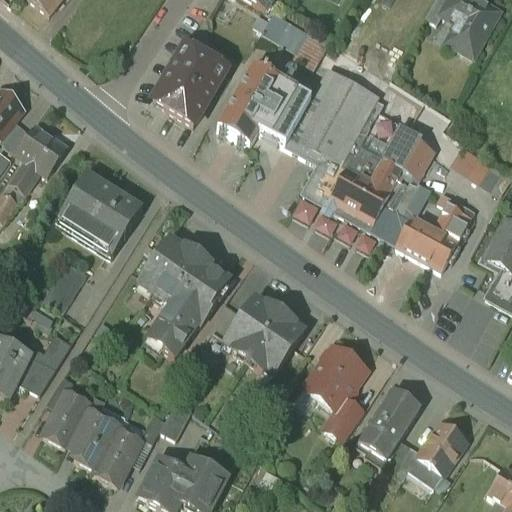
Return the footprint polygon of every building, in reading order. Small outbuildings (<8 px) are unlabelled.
[(27,0),(24,5),(49,24),(66,0),(27,0)] [(235,0),(264,17),(274,0),(235,0)] [(444,0),(438,0),(424,25),(435,32),(441,22),(440,22),(450,3),(444,0)] [(497,20),(462,0),(452,0),(450,3),(440,22),(441,22),(462,34),(451,53),(472,65),(497,20)] [(329,49),(308,37),(290,69),(311,80),(329,49)] [(224,79),(184,55),(156,103),(157,108),(163,117),(192,134),(224,79)] [(262,82),(251,75),(216,137),(248,155),(257,141),(284,94),(265,83),(266,81),(263,80),(262,82)] [(377,106),(327,78),(310,109),(284,156),(318,174),(323,164),(331,169),(340,154),(359,164),(362,159),(381,170),(382,169),(394,148),(394,147),(396,145),(395,145),(400,137),(369,120),(377,106)] [(310,109),(284,94),(257,141),(284,156),(310,109)] [(0,98),(0,145),(23,118),(0,98)] [(66,157),(34,135),(15,164),(23,169),(39,180),(47,185),(66,157)] [(411,158),(394,148),(382,169),(401,180),(412,159),(411,158)] [(415,150),(411,158),(412,159),(401,180),(417,189),(433,160),(415,150)] [(359,164),(340,154),(331,169),(323,164),(318,174),(302,202),(324,215),(323,217),(325,221),(329,220),(330,218),(368,239),(389,201),(401,180),(382,169),(381,170),(362,159),(359,164)] [(509,185),(462,155),(450,173),(498,203),(509,185)] [(23,169),(8,192),(23,202),(39,180),(23,169)] [(141,217),(86,182),(57,229),(58,230),(60,226),(75,236),(73,239),(75,240),(77,237),(96,249),(94,252),(95,253),(98,250),(112,259),(110,262),(112,264),(141,217)] [(400,220),(411,226),(413,227),(430,198),(416,191),(400,220)] [(2,201),(0,203),(0,230),(2,232),(17,211),(2,201)] [(413,227),(411,226),(395,255),(440,280),(455,250),(449,247),(463,222),(445,212),(431,237),(413,227)] [(400,220),(384,249),(395,255),(411,226),(400,220)] [(511,231),(504,227),(482,267),(500,277),(484,306),(511,321),(511,231)] [(181,257),(169,248),(138,292),(148,299),(147,300),(161,310),(162,309),(170,314),(145,349),(173,369),(186,351),(229,289),(210,276),(211,274),(201,267),(200,268),(192,263),(193,262),(183,255),(181,257)] [(66,269),(42,307),(62,320),(86,282),(66,269)] [(229,289),(186,351),(215,372),(221,363),(226,366),(230,361),(231,359),(222,353),(242,324),(224,311),(236,294),(229,289)] [(264,314),(254,307),(242,324),(222,353),(231,359),(230,361),(261,382),(262,381),(271,387),(303,341),(293,334),(295,332),(283,325),(283,326),(275,321),(276,320),(265,312),(264,314)] [(54,342),(43,360),(32,355),(28,362),(29,363),(29,364),(55,377),(71,352),(54,342)] [(28,362),(0,348),(0,404),(7,408),(15,390),(29,364),(29,363),(28,362)] [(331,355),(302,398),(336,421),(336,422),(345,410),(366,379),(331,355)] [(55,377),(29,364),(15,390),(39,402),(55,377)] [(71,393),(62,387),(45,411),(53,417),(62,398),(68,401),(71,393)] [(391,399),(357,453),(368,460),(363,467),(380,477),(399,449),(419,417),(391,399)] [(65,400),(42,443),(66,455),(86,417),(88,412),(65,400)] [(177,408),(164,429),(159,439),(176,448),(191,418),(177,408)] [(345,410),(336,422),(336,421),(324,438),(343,451),(363,422),(345,410)] [(119,435),(86,417),(66,455),(76,461),(74,466),(95,478),(96,478),(117,438),(118,438),(119,435)] [(153,421),(141,445),(152,452),(159,439),(164,429),(153,421)] [(466,450),(439,432),(418,461),(415,466),(441,484),(466,450)] [(117,438),(96,478),(95,478),(94,481),(117,493),(140,450),(118,438),(117,438)] [(399,449),(380,477),(391,483),(409,455),(399,449)] [(409,455),(391,483),(401,489),(407,480),(415,466),(418,461),(409,455)] [(183,480),(159,468),(142,500),(149,504),(146,510),(148,511),(177,511),(178,511),(179,511),(211,511),(226,485),(190,466),(183,480)] [(441,484),(415,466),(407,480),(433,498),(441,484)] [(511,511),(511,481),(503,476),(486,503),(495,509),(499,511),(511,511)]
